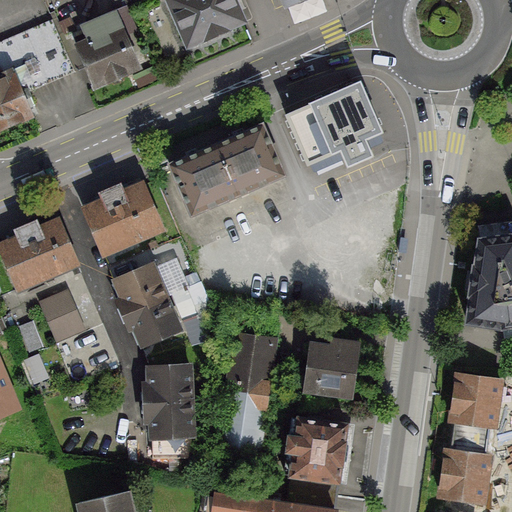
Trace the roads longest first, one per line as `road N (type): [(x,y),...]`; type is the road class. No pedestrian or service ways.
road 1 (tertiary): [(439,186),(393,511)]
road 2 (residential): [(141,417),(137,347),(55,162)]
road 3 (secondary): [(55,162),(287,66)]
road 4 (tertiary): [(439,186),(475,67)]
road 5 (tertiary): [(413,69),(439,186)]
